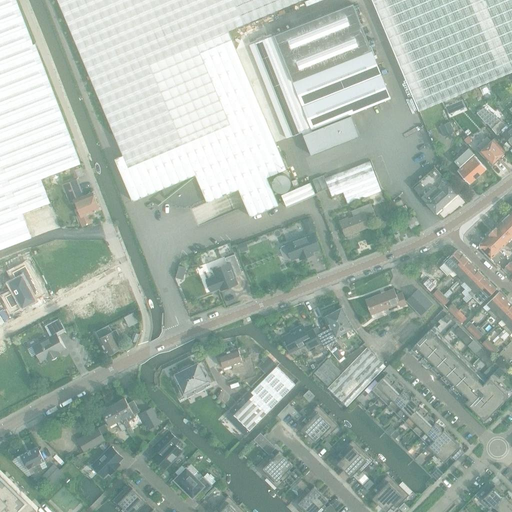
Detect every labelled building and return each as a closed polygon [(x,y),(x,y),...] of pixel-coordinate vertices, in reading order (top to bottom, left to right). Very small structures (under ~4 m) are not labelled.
[(80,164),(52,92),(34,45),(32,45),(14,0),(0,0),(0,221),(22,214),(49,203),(41,179),(80,164)] [(511,0),(57,0),(123,155),(128,168),(231,125),(199,51),(231,39),(228,30),(300,0),(372,0),(420,111),(511,71),(511,0)] [(353,4),(274,34),(298,95),(311,129),(351,114),(390,99),(353,4)] [(123,155),(114,158),(132,201),(134,200),(162,188),(163,192),(164,195),(166,198),(169,201),(172,203),(176,205),(179,206),(183,206),(187,206),(190,205),(191,204),(193,204),(195,203),(196,202),(198,202),(199,201),(201,201),(202,200),(204,199),(205,199),(207,202),(238,189),(250,217),(278,205),(266,177),(286,169),(231,39),(199,51),(231,125),(128,168),(123,155)] [(454,103),(446,106),(449,114),(457,111),(454,103)] [(482,108),(476,113),(480,117),(485,124),(486,123),(496,135),(501,131),(511,143),(511,124),(507,128),(482,108)] [(311,129),(302,133),(310,155),(359,136),(351,114),(311,129)] [(449,122),(438,127),(442,136),(453,131),(449,122)] [(487,138),(485,140),(477,146),(481,151),(479,153),(490,165),(505,152),(493,139),(490,142),(487,138)] [(466,147),(453,159),(461,168),(457,172),(469,185),(486,169),(466,147)] [(323,176),(312,180),(313,181),(317,193),(328,189),(331,197),(342,192),(347,205),(381,192),(369,161),(324,179),(323,176)] [(435,213),(448,203),(458,194),(435,168),(413,188),(435,213)] [(74,202),(79,214),(76,215),(81,227),(91,223),(88,214),(98,210),(92,193),(82,196),(80,189),(76,179),(62,184),(69,204),(74,202)] [(286,207),(315,194),(310,182),(281,195),(286,207)] [(403,205),(401,200),(390,205),(393,210),(403,205)] [(353,218),(348,220),(347,218),(339,222),(344,236),(352,233),(353,234),(369,227),(367,221),(375,218),(370,203),(350,211),(353,218)] [(0,249),(31,238),(22,214),(0,221),(0,249)] [(419,224),(414,217),(406,222),(411,230),(419,224)] [(511,224),(505,217),(499,224),(511,237),(511,224)] [(511,237),(499,224),(492,231),(510,249),(511,247),(511,237)] [(502,247),(506,250),(507,249),(508,251),(510,249),(492,231),(485,237),(498,250),(502,247)] [(281,247),(280,250),(284,259),(286,260),(291,258),(292,260),(299,257),(300,259),(313,254),(313,252),(319,250),(313,233),(285,244),(285,245),(281,247)] [(502,254),(498,250),(485,237),(479,243),(480,247),(496,263),(500,259),(499,257),(502,254)] [(246,241),(237,245),(240,253),(243,252),(241,247),(247,244),(246,241)] [(65,269),(63,270),(68,280),(71,279),(74,277),(75,278),(80,276),(79,275),(80,274),(81,274),(88,270),(86,266),(91,264),(88,258),(90,258),(89,257),(98,253),(93,243),(72,254),(74,258),(68,261),(70,266),(65,269)] [(457,250),(448,259),(438,270),(443,275),(447,271),(448,272),(449,274),(464,258),(457,250)] [(206,280),(211,292),(220,288),(221,291),(237,284),(234,278),(242,275),(234,255),(224,259),(227,264),(213,270),(215,276),(206,280)] [(449,274),(457,281),(472,266),(464,258),(449,274)] [(31,296),(38,292),(39,293),(40,292),(25,265),(24,266),(25,267),(25,266),(27,269),(25,270),(27,275),(22,278),(21,278),(11,283),(15,290),(14,290),(15,292),(11,294),(7,296),(13,306),(21,302),(23,305),(28,302),(33,300),(31,296)] [(458,283),(460,285),(464,289),(480,274),(472,266),(457,281),(458,283)] [(468,292),(461,298),(466,303),(472,297),(488,281),(480,274),(464,289),(468,292)] [(423,284),(430,291),(436,285),(429,278),(423,284)] [(476,300),(480,296),(484,301),(495,289),(488,281),(472,297),(476,300)] [(134,304),(131,298),(124,302),(116,287),(109,291),(103,294),(101,295),(101,294),(95,297),(95,298),(93,299),(101,315),(108,311),(109,312),(115,309),(114,307),(120,304),(123,309),(134,304)] [(405,300),(419,315),(432,303),(418,288),(405,300)] [(406,305),(402,293),(395,295),(393,289),(365,300),(370,315),(399,304),(400,307),(406,305)] [(437,289),(432,294),(438,300),(443,295),(437,289)] [(483,308),(487,312),(491,316),(506,300),(498,292),(483,308)] [(444,305),(448,301),(448,300),(443,295),(438,300),(444,305)] [(502,319),(498,323),(511,309),(511,305),(506,300),(491,316),(494,320),(498,315),(502,319)] [(452,304),(448,309),(447,309),(454,315),(458,310),(452,304)] [(325,319),(324,320),(327,327),(329,326),(330,329),(335,337),(352,328),(341,308),(331,313),(330,312),(328,310),(325,312),(325,314),(326,316),(324,317),(325,319)] [(504,330),(506,331),(511,324),(511,309),(498,323),(504,330)] [(459,321),(464,316),(458,310),(454,315),(459,321)] [(137,322),(133,313),(124,318),(128,326),(137,322)] [(451,318),(446,314),(442,318),(446,323),(451,318)] [(59,319),(45,327),(50,337),(33,347),(41,361),(46,358),(48,361),(50,359),(52,359),(54,359),(56,357),(57,356),(59,354),(58,352),(64,349),(57,336),(65,331),(59,319)] [(469,321),(464,326),(472,334),(477,329),(469,321)] [(119,349),(109,328),(108,326),(96,333),(107,355),(119,349)] [(291,333),(282,339),(290,353),(306,344),(309,349),(320,343),(313,330),(306,333),(302,326),(295,330),(295,331),(291,333)] [(453,332),(467,346),(468,346),(473,340),(459,326),(453,332)] [(318,327),(313,330),(320,343),(321,343),(326,347),(327,346),(328,345),(330,344),(332,346),(334,344),(332,342),(335,340),(329,329),(321,333),(318,327)] [(478,340),(482,335),(477,329),(472,334),(478,340)] [(504,330),(493,341),(494,343),(506,331),(504,330)] [(134,332),(131,341),(136,343),(140,334),(134,332)] [(412,348),(448,383),(469,404),(468,404),(484,420),(500,404),(484,388),(483,389),(427,333),(412,348)] [(486,339),(481,343),(487,349),(492,345),(486,339)] [(473,340),(468,346),(474,353),(480,348),(473,340)] [(493,355),(498,350),(492,345),(487,349),(493,355)] [(348,407),(388,366),(368,347),(329,388),(348,407)] [(336,347),(331,351),(340,362),(345,358),(343,355),(344,352),(342,349),(338,350),(336,347)] [(480,348),(474,353),(489,367),(494,362),(480,348)] [(216,355),(218,363),(221,362),(223,368),(231,365),(234,377),(245,373),(237,349),(216,355)] [(267,354),(261,359),(264,362),(272,370),(277,365),(267,354)] [(327,387),(341,373),(328,359),(314,373),(327,387)] [(173,376),(183,395),(195,389),(193,386),(201,382),(203,385),(209,382),(206,375),(203,376),(197,364),(173,376)] [(249,430),(255,424),(294,385),(276,367),(231,412),(249,430)] [(500,368),(495,372),(498,376),(503,371),(500,368)] [(386,374),(372,389),(380,397),(395,382),(386,374)] [(380,397),(388,405),(403,390),(395,382),(380,397)] [(308,390),(303,395),(309,401),(315,396),(308,390)] [(388,405),(396,413),(411,398),(403,390),(388,405)] [(396,413),(404,420),(404,421),(419,406),(411,398),(396,413)] [(134,431),(131,424),(129,421),(135,418),(133,415),(139,412),(133,401),(127,404),(125,399),(114,405),(127,429),(130,435),(134,431)] [(289,404),(278,415),(278,416),(282,419),(289,412),(293,408),(290,404),(289,404)] [(117,422),(122,431),(127,429),(114,405),(102,411),(109,424),(110,426),(117,422)] [(308,421),(305,424),(302,428),(309,435),(328,415),(317,405),(305,418),(308,421)] [(404,421),(412,428),(412,429),(427,413),(419,406),(404,421)] [(140,414),(148,429),(160,423),(152,407),(140,414)] [(412,429),(420,436),(420,437),(435,421),(427,413),(412,429)] [(328,415),(309,435),(316,441),(322,435),(326,438),(338,426),(328,415)] [(443,429),(438,424),(435,421),(420,437),(428,444),(443,429)] [(386,429),(391,435),(395,430),(390,425),(386,429)] [(77,439),(84,452),(105,440),(98,428),(77,439)] [(444,429),(443,429),(428,444),(429,445),(428,445),(436,453),(452,437),(444,429)] [(395,430),(391,435),(395,439),(399,434),(395,430)] [(159,451),(153,457),(165,469),(182,452),(175,445),(179,440),(174,435),(169,431),(154,446),(159,451)] [(260,433),(255,439),(262,446),(268,440),(261,434),(261,433),(260,433)] [(444,461),(460,445),(452,437),(436,453),(444,461)] [(345,470),(364,450),(353,440),(340,453),(344,456),(337,463),(345,470)] [(111,446),(92,465),(104,477),(108,472),(110,474),(116,468),(114,466),(123,458),(111,446)] [(43,461),(37,447),(20,455),(27,469),(28,468),(30,474),(41,469),(38,463),(43,461)] [(460,448),(452,457),(456,461),(464,452),(460,448)] [(364,450),(345,470),(351,476),(357,469),(361,473),(374,460),(364,450)] [(410,453),(415,458),(419,455),(414,450),(410,453)] [(267,477),(286,458),(279,451),(273,458),(269,454),(256,467),(267,477)] [(79,469),(88,461),(81,453),(69,460),(79,469)] [(419,455),(415,458),(421,464),(425,460),(419,455)] [(286,458),(267,477),(277,488),(288,476),(290,475),(286,471),(293,465),(286,458)] [(182,466),(175,472),(179,476),(186,469),(182,466)] [(57,468),(46,479),(51,484),(62,473),(59,470),(57,468)] [(179,476),(176,480),(193,496),(199,489),(204,494),(212,486),(202,477),(198,481),(186,469),(179,476)] [(290,475),(288,476),(295,483),(303,476),(296,469),(290,475)] [(0,511),(32,511),(37,507),(21,491),(17,495),(14,492),(18,488),(0,471),(0,511)] [(207,473),(203,477),(212,485),(216,481),(214,479),(215,478),(211,473),(209,475),(207,473)] [(379,491),(373,497),(379,504),(399,485),(388,474),(375,487),(379,491)] [(364,475),(358,481),(367,489),(372,484),(364,475)] [(301,480),(297,484),(303,490),(307,486),(301,480)] [(399,485),(379,504),(386,511),(393,504),(396,508),(409,495),(412,492),(402,481),(399,485)] [(129,483),(113,500),(117,504),(119,502),(125,508),(134,499),(139,494),(134,489),(129,483)] [(296,483),(291,489),(298,495),(303,490),(297,484),(296,483)] [(486,483),(475,495),(480,500),(491,489),(486,483)] [(302,511),(321,493),(314,486),(308,492),(304,489),(303,490),(298,495),(291,501),(302,511)] [(491,489),(480,500),(490,509),(504,495),(499,490),(495,486),(494,486),(491,489)] [(321,493),(302,511),(322,511),(325,509),(321,506),(328,499),(321,493)] [(134,499),(125,508),(129,511),(142,511),(150,504),(139,494),(134,499)] [(504,495),(490,509),(492,511),(504,511),(511,504),(511,502),(509,500),(504,495)] [(232,511),(239,506),(228,496),(216,508),(219,511),(232,511)] [(205,500),(200,504),(206,510),(211,506),(205,500)] [(404,503),(399,508),(403,511),(405,511),(410,508),(404,503)]
